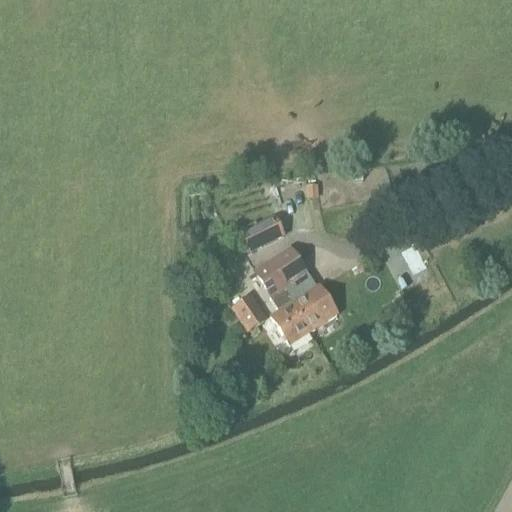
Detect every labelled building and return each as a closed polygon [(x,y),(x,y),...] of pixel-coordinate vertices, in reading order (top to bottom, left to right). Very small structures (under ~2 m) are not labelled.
[(248,255),(280,239),(270,220),(254,228),(255,230),(240,238),(248,255)] [(285,292),(305,279),(307,278),(290,253),(269,267),(285,292)] [(314,292),(305,279),(285,292),(269,267),(254,276),(271,301),(276,298),(284,311),(271,319),(290,350),(307,339),(294,319),(289,323),(284,316),(292,311),(290,308),(294,305),(314,292)] [(406,284),(410,300),(439,293),(435,277),(406,284)] [(294,319),(307,339),(338,319),(319,289),(314,292),(294,305),(290,308),(292,311),(284,316),(289,323),(294,319)] [(396,314),(409,307),(402,295),(389,302),(396,314)] [(247,335),(263,324),(248,301),(231,312),(247,335)]
